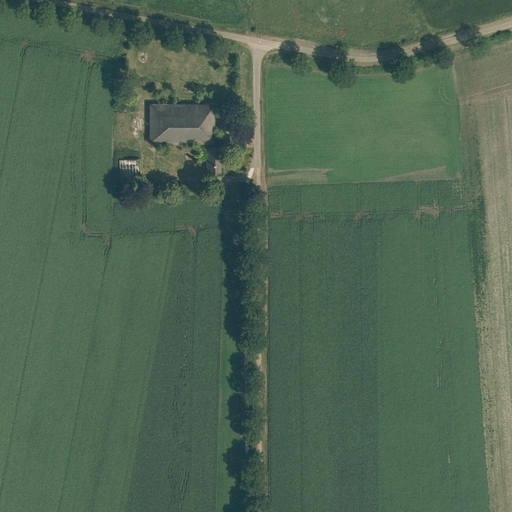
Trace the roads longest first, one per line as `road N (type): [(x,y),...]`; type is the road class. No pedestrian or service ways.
road 1 (track): [(258,158),(260,511)]
road 2 (unclassified): [(256,41),(387,57),(511,22)]
road 3 (unclassified): [(256,41),(44,0)]
